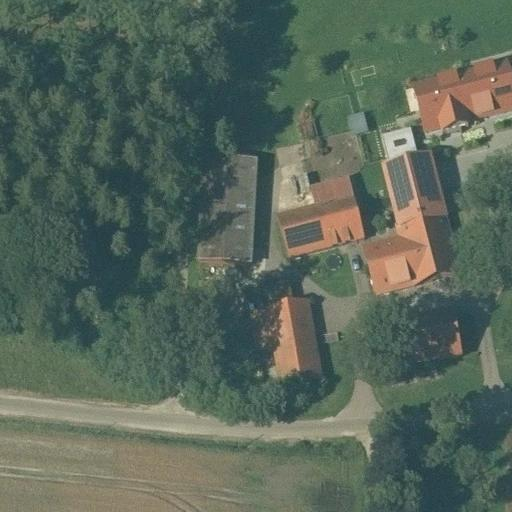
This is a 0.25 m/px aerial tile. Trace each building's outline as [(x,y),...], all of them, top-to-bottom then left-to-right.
[(511,92),(507,74),(493,77),(491,70),(474,74),(476,81),(456,86),(465,122),(507,111),(503,94),(511,92)] [(457,92),(435,98),(445,133),(467,128),(465,122),(457,92)] [(428,161),(384,173),(403,242),(415,286),(458,275),(428,161)] [(255,165),(205,162),(199,262),(249,265),(255,165)] [(353,200),(348,181),(310,191),(315,210),(353,200)] [(315,210),(277,219),(288,260),(364,241),(353,200),(315,210)] [(403,242),(365,251),(377,296),(415,286),(403,242)] [(307,303),(267,311),(281,390),(321,383),(307,303)] [(452,315),(392,325),(399,369),(460,358),(452,315)]
